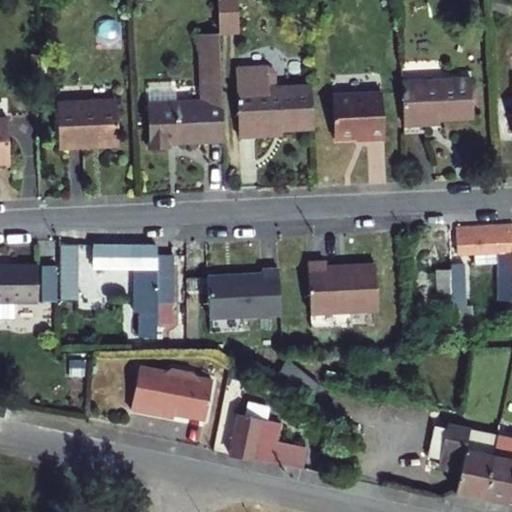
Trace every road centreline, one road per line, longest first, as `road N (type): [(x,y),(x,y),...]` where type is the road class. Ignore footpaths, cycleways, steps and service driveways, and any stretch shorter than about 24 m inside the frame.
road 1 (residential): [(0,219),(511,196)]
road 2 (residential): [(0,431),(374,511)]
